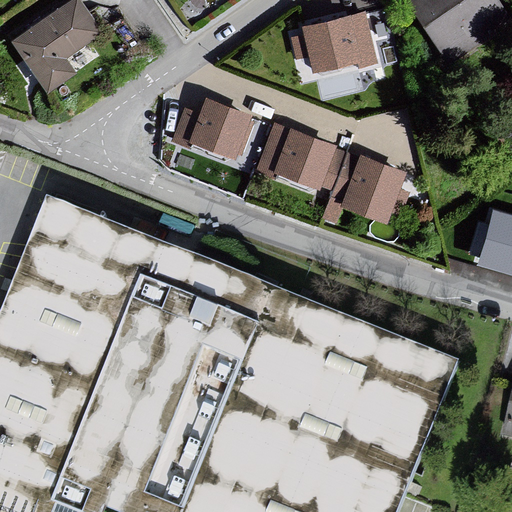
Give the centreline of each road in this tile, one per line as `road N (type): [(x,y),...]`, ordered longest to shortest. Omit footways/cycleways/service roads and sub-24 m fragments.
road 1 (residential): [(511,308),(83,153)]
road 2 (residential): [(273,0),(108,116),(83,153)]
